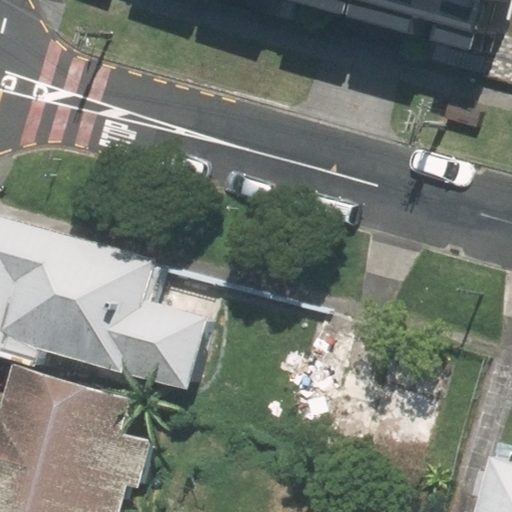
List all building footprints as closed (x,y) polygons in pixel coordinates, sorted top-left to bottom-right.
[(296,0),(486,46),(497,0),(296,0)] [(160,301),(170,265),(0,217),(0,359),(43,371),(48,351),(199,392),(218,317),(160,301)] [(132,438),(143,401),(24,369),(12,418),(0,414),(0,511),(131,511),(137,488),(147,490),(160,446),(132,438)] [(424,461),(441,399),(342,372),(325,434),(424,461)] [(511,511),(511,461),(503,459),(488,511),(511,511)]
